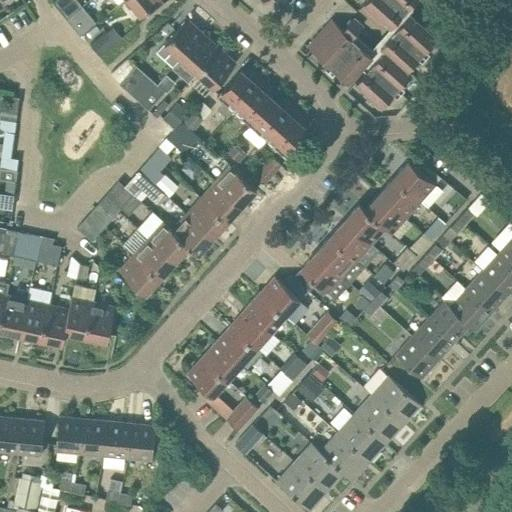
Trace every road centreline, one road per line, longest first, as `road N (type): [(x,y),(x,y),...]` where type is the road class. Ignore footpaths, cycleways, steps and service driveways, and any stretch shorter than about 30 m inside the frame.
road 1 (residential): [(337,133),(139,364)]
road 2 (unclassified): [(511,207),(417,127),(337,133)]
road 3 (residential): [(279,511),(180,417),(139,364)]
road 4 (residential): [(382,511),(511,367)]
road 5 (residential): [(139,364),(103,384),(0,368)]
